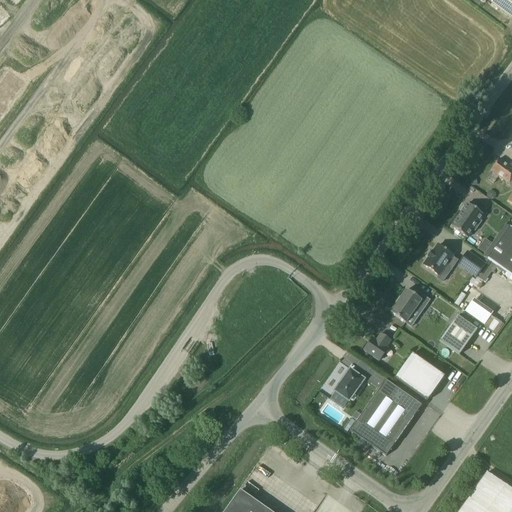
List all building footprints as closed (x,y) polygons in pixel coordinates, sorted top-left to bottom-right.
[(511,0),(493,0),(491,3),(511,18),(511,17),(511,0)] [(490,171),(511,186),(511,168),(499,159),(490,171)] [(451,227),(467,238),(473,230),(475,232),(475,231),(481,222),(482,222),(480,220),(483,215),(467,204),(465,207),(466,207),(464,211),(463,210),(451,227)] [(511,229),(505,225),(483,257),(511,277),(511,229)] [(438,276),(452,256),(438,246),(433,253),(432,253),(428,258),(429,258),(424,265),(438,276)] [(457,263),(467,270),(469,267),(460,260),(457,263)] [(483,283),(493,266),(485,262),(475,278),(483,283)] [(405,324),(415,310),(420,314),(430,301),(423,296),(420,300),(406,290),(400,299),(399,299),(396,304),(390,313),(405,324)] [(490,314),(483,325),(497,334),(504,323),(490,314)] [(457,316),(439,341),(459,355),(477,330),(457,316)] [(379,361),(388,349),(386,348),(391,341),(380,334),(376,340),(372,338),(363,351),(379,361)] [(427,402),(444,377),(412,355),(395,379),(427,402)] [(386,378),(372,369),(364,380),(378,389),(386,378)] [(356,396),(360,389),(358,388),(363,381),(363,380),(350,371),(349,370),(349,371),(344,379),(343,379),(340,384),(335,391),(334,392),(335,393),(335,392),(348,401),(348,402),(349,401),(353,394),(356,396)] [(421,406),(385,381),(350,432),(386,457),(394,445),(413,418),(421,406)] [(357,446),(366,452),(370,446),(361,440),(357,446)] [(275,471),(264,487),(296,511),(308,496),(275,471)] [(511,511),(511,490),(487,473),(459,511),(511,511)] [(224,511),(269,511),(239,491),(224,511)]
